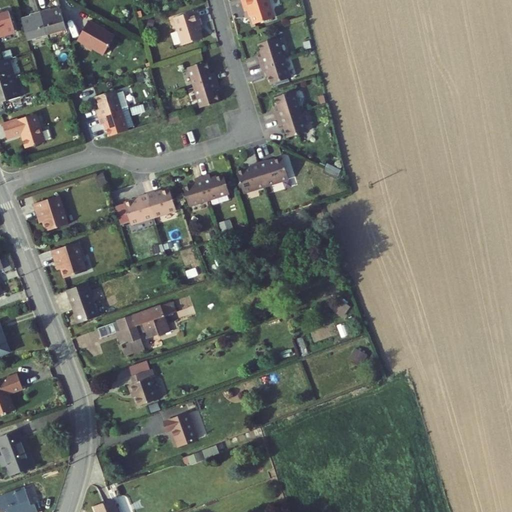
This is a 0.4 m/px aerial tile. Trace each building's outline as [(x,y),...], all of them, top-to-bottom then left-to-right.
[(270,0),(242,0),(241,1),(245,14),(246,13),(249,12),(252,20),(254,27),(273,21),(267,2),(271,1),(270,0)] [(193,11),(170,18),(180,49),(199,43),(195,29),(193,23),(194,23),(196,22),(193,11)] [(51,13),(42,16),(49,39),(67,34),(61,14),(52,16),(51,13)] [(1,16),(0,16),(0,41),(17,36),(11,17),(2,19),(1,16)] [(33,22),(24,25),(30,45),(49,39),(42,16),(32,19),(33,22)] [(90,26),(78,46),(86,50),(85,52),(93,56),(94,55),(104,61),(116,41),(90,26)] [(258,62),(260,69),(284,62),(277,42),(259,48),(263,60),(258,62)] [(11,62),(0,65),(0,86),(17,81),(11,62)] [(284,62),(260,69),(263,77),(268,75),(271,88),(290,82),(284,62)] [(206,66),(187,72),(194,92),(217,85),(214,78),(210,79),(206,66)] [(22,100),(17,81),(0,86),(0,98),(2,106),(22,100)] [(217,85),(194,92),(200,112),(219,106),(215,94),(219,93),(217,85)] [(114,94),(97,100),(101,112),(95,114),(98,122),(120,115),(128,113),(122,94),(115,97),(114,94)] [(275,117),(278,124),(301,117),(295,97),(276,103),(280,115),(275,117)] [(120,115),(98,122),(100,130),(105,128),(109,140),(126,135),(120,115)] [(177,116),(168,119),(170,127),(180,124),(177,116)] [(38,117),(5,129),(10,142),(24,137),(30,152),(48,145),(38,117)] [(301,117),(278,124),(280,132),(285,130),(289,143),(307,138),(301,117)] [(267,165),(258,168),(266,191),(289,184),(282,164),(268,169),(267,165)] [(251,174),(238,178),(244,198),(266,191),(258,168),(250,170),(251,174)] [(211,179),(203,182),(210,204),(232,197),(225,177),(212,181),(211,179)] [(195,187),(181,191),(188,211),(210,204),(203,182),(194,184),(195,187)] [(155,198),(147,200),(154,221),(174,215),(168,198),(156,202),(155,198)] [(60,200),(36,209),(40,222),(44,221),(49,236),(71,228),(60,200)] [(147,200),(140,202),(141,206),(128,210),(133,228),(154,221),(147,200)] [(78,247),(53,256),(57,269),(61,267),(67,283),(88,275),(78,247)] [(89,286),(68,293),(80,327),(101,320),(89,286)] [(338,300),(334,313),(345,317),(349,304),(338,300)] [(117,336),(126,359),(146,352),(141,338),(146,336),(148,340),(165,334),(166,337),(176,333),(170,317),(182,313),(179,305),(114,327),(117,336)] [(1,323),(0,323),(0,355),(12,351),(1,323)] [(114,327),(98,333),(101,342),(117,336),(114,327)] [(131,371),(135,380),(153,374),(150,364),(131,371)] [(135,380),(134,380),(136,388),(131,390),(134,398),(136,397),(140,410),(161,402),(154,382),(157,381),(154,373),(153,374),(135,380)] [(17,375),(0,381),(0,416),(15,411),(10,399),(7,400),(6,396),(8,395),(23,389),(17,375)] [(191,417),(167,425),(170,435),(176,433),(182,450),(201,443),(191,417)] [(21,434),(0,441),(0,442),(13,478),(35,470),(21,434)] [(207,457),(219,454),(217,447),(205,451),(207,457)] [(201,454),(188,457),(189,464),(203,461),(201,454)] [(24,488),(0,497),(0,504),(8,501),(12,511),(10,511),(36,511),(34,505),(31,506),(24,488)] [(129,511),(125,499),(107,506),(109,511),(129,511)]
